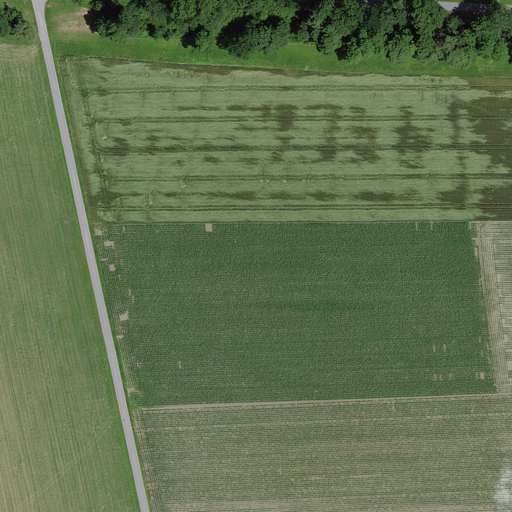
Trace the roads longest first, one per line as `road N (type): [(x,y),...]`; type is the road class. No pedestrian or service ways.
road 1 (unclassified): [(37,0),(146,511)]
road 2 (track): [(511,9),(338,0)]
